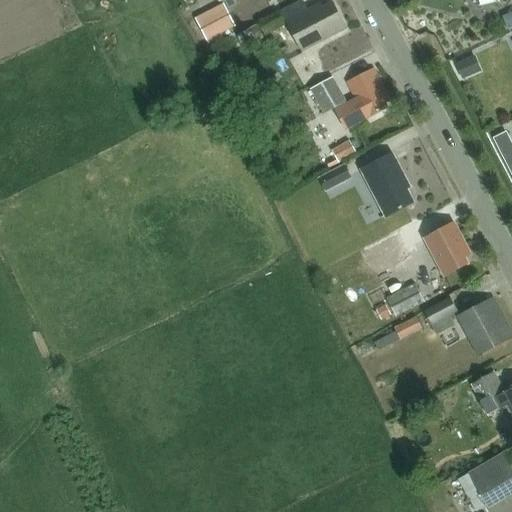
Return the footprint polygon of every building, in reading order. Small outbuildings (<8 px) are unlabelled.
[(309,11),(288,22),(304,52),(349,28),(336,2),(326,7),(324,3),(309,11)] [(212,12),(197,20),(208,40),(236,25),(232,17),(218,24),(212,12)] [(279,14),(278,12),(258,22),(265,35),(285,25),(285,24),(279,14)] [(511,13),(503,18),(509,29),(511,27),(511,13)] [(257,25),(236,36),(243,49),(264,38),(257,25)] [(470,58),(457,64),(463,76),(464,78),(476,73),(476,71),(470,58)] [(353,100),(355,104),(351,106),(360,123),(388,108),(386,104),(391,101),(375,70),(350,83),(357,96),(352,99),(353,100)] [(310,91),(323,116),(335,109),(347,103),(334,78),(310,91)] [(347,103),(335,109),(347,130),(360,123),(351,106),(355,104),(353,100),(347,103)] [(511,140),(507,132),(493,139),(501,153),(511,147),(511,140)] [(351,142),(334,152),(336,155),(340,162),(357,152),(351,142)] [(388,217),(415,202),(408,188),(411,187),(395,154),(364,170),(388,217)] [(326,189),(353,175),(347,164),(320,179),(326,189)] [(466,258),(472,255),(456,224),(427,239),(446,275),(469,263),(466,258)] [(402,231),(368,250),(372,257),(374,262),(380,272),(414,254),(402,231)] [(372,257),(366,260),(369,265),(374,262),(372,257)] [(394,285),(383,291),(397,318),(409,312),(394,285)] [(447,298),(423,311),(431,326),(456,312),(447,298)] [(509,340),(506,335),(511,332),(494,298),(460,316),(482,355),(509,340)] [(385,305),(376,310),(382,321),(392,316),(385,305)] [(417,317),(395,329),(401,340),(422,328),(417,317)] [(511,387),(505,391),(496,373),(474,385),(491,416),(509,406),(511,411),(511,387)] [(474,510),(511,489),(511,468),(504,453),(457,478),(474,510)]
